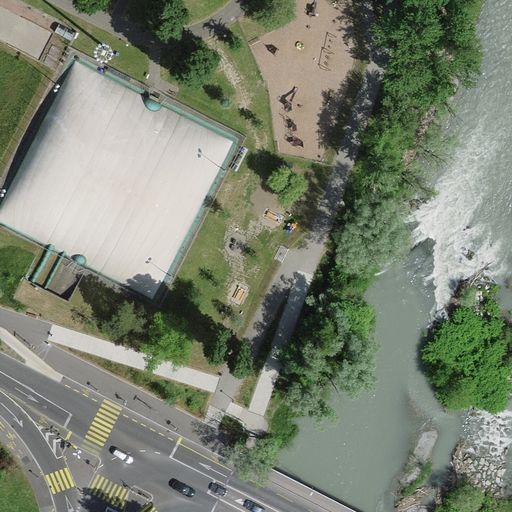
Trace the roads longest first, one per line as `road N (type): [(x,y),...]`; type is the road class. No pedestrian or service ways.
road 1 (secondary): [(152,456),(0,376)]
road 2 (secondary): [(0,396),(34,435),(70,511)]
road 3 (primary): [(261,511),(152,456)]
